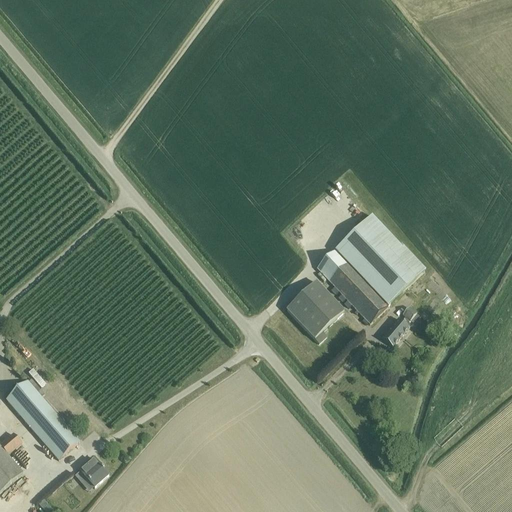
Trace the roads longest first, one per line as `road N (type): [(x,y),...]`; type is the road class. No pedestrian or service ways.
road 1 (unclassified): [(400,511),(0,37)]
road 2 (track): [(221,0),(101,158)]
